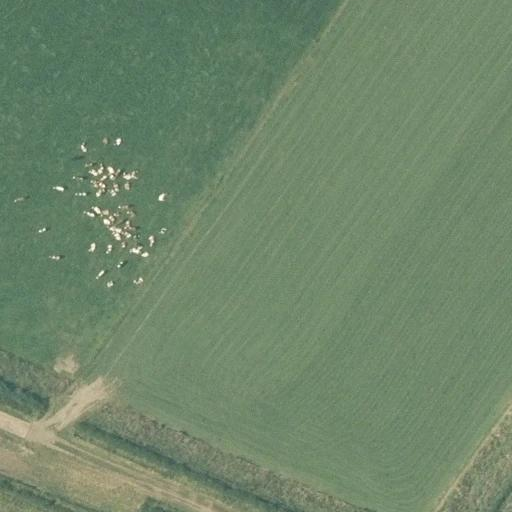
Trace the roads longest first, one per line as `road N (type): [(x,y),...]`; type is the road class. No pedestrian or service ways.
road 1 (track): [(511,236),(332,490),(308,511)]
road 2 (track): [(0,417),(219,511)]
